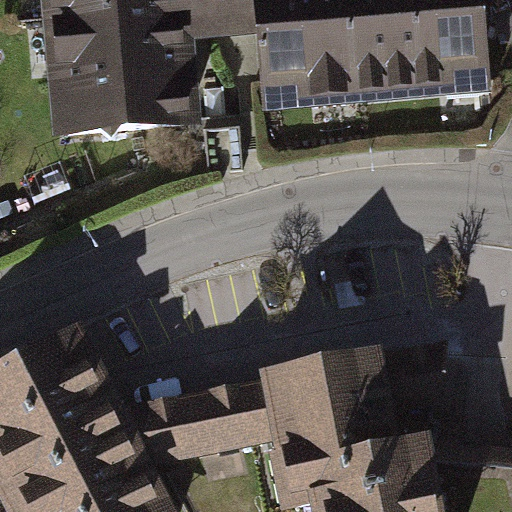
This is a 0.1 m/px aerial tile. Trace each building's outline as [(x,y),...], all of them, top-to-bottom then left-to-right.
[(185,125),(174,0),(65,0),(66,10),(57,11),(59,33),(69,32),(72,66),(62,66),(68,136),(100,133),(111,142),(121,131),(185,125)] [(260,0),(269,100),(311,97),(310,83),(346,81),(347,94),(444,86),(442,72),(481,69),(475,0),(260,0)] [(194,6),(196,29),(218,27),(216,4),(194,6)] [(75,339),(0,377),(0,468),(22,511),(165,511),(135,453),(118,419),(111,407),(75,339)] [(283,437),(297,509),(326,503),(328,511),(434,511),(423,452),(438,450),(439,424),(433,424),(434,405),(439,405),(444,353),(438,354),(438,352),(403,359),(404,362),(374,367),(373,362),(322,372),(271,381),(273,388),(243,394),(242,391),(209,398),(210,401),(180,407),(180,404),(145,411),(146,414),(118,419),(135,453),(151,445),(159,461),(283,437)]
